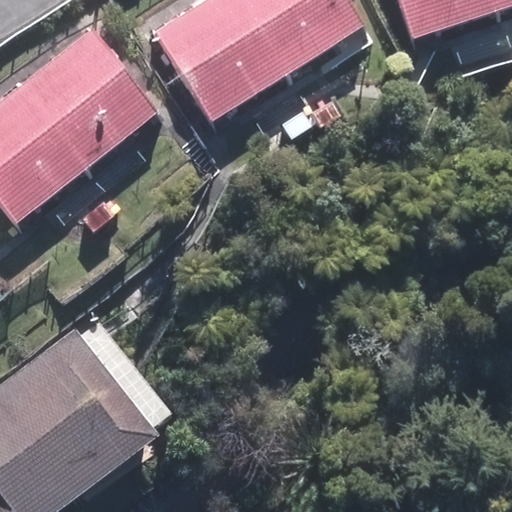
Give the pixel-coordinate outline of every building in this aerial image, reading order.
[(206,0),(155,32),(212,122),(366,25),(349,0),(206,0)] [(511,0),(398,0),(412,39),(511,6),(511,0)] [(0,105),(0,202),(18,225),(159,115),(94,32),(0,105)] [(314,112),(323,126),(344,112),(335,98),(314,112)] [(283,121),(293,138),(314,125),(304,109),(283,121)] [(83,216),(94,231),(118,213),(107,198),(83,216)] [(77,331),(0,388),(0,511),(70,511),(164,442),(81,339),(77,331)]
